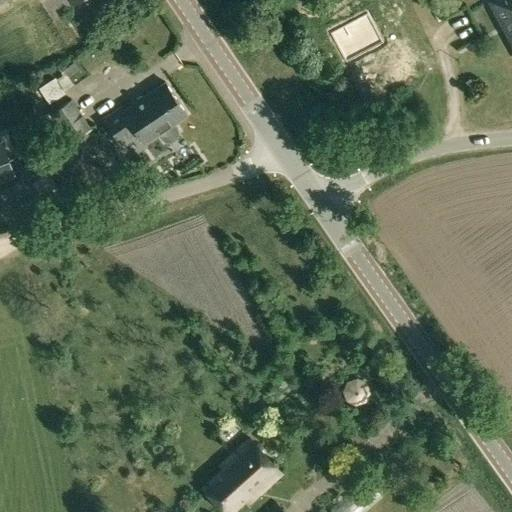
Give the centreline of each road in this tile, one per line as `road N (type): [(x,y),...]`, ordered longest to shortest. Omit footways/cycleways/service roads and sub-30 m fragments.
road 1 (tertiary): [(511,472),(321,207)]
road 2 (residential): [(85,223),(252,165),(281,147)]
road 3 (unclassified): [(511,138),(419,154),(321,207)]
road 4 (tertiary): [(281,147),(182,0)]
